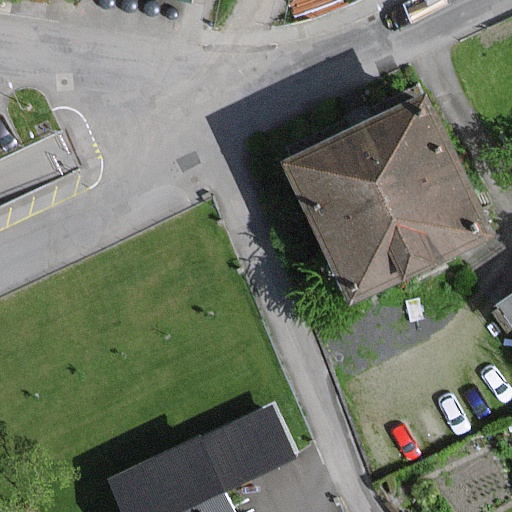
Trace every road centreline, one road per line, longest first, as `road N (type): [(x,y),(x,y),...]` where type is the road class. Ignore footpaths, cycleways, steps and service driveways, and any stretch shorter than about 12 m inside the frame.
road 1 (residential): [(224,80),(239,210),(369,511)]
road 2 (residential): [(183,80),(167,149),(148,186),(0,258)]
road 3 (residential): [(224,80),(326,54),(456,0)]
road 4 (residential): [(0,43),(183,80)]
